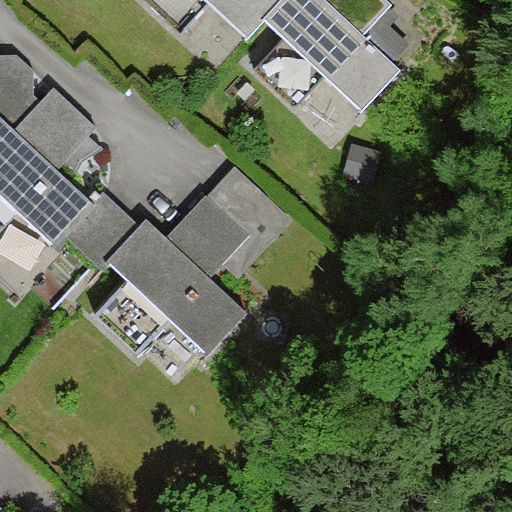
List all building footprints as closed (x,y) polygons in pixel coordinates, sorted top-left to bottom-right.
[(153,0),(150,4),(185,37),(208,11),(246,45),(262,28),(281,7),(273,0),(153,0)] [(321,0),(287,0),(281,7),(262,28),(284,49),(262,73),(305,112),(329,85),(368,121),(405,80),(369,47),(395,20),(373,0),(336,0),(329,8),(321,0)] [(103,146),(56,98),(17,136),(0,118),(0,234),(18,217),(52,253),(69,236),(91,215),(63,186),(103,146)] [(106,200),(91,215),(69,236),(102,270),(108,264),(139,233),(106,200)] [(148,225),(139,233),(108,264),(132,289),(106,315),(135,345),(162,318),(199,356),(241,316),(205,280),(242,244),(204,205),(166,243),(148,225)]
